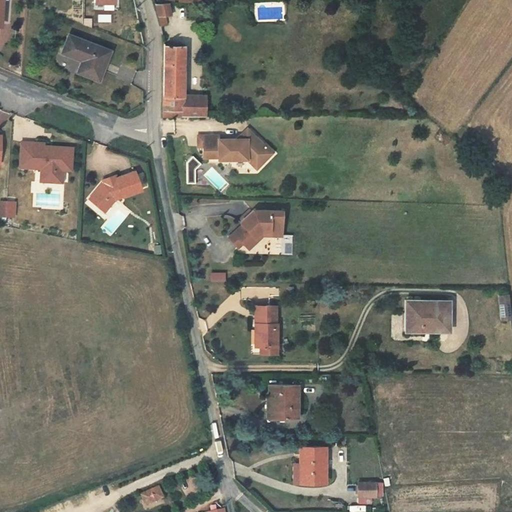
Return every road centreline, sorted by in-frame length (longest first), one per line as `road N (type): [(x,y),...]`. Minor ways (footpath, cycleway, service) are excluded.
road 1 (residential): [(155,134),(153,174),(228,488),(255,511)]
road 2 (unknown): [(219,449),(57,511)]
road 3 (residential): [(0,79),(155,134)]
road 4 (residential): [(145,0),(155,40),(155,134)]
